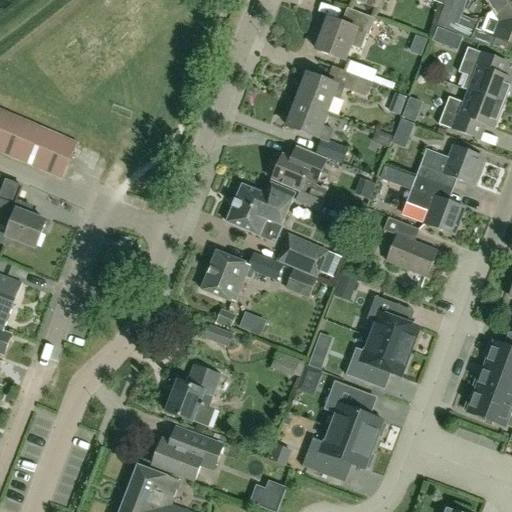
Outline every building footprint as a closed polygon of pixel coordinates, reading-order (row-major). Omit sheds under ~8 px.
[(351,0),(380,11),(383,0),(351,0)] [(446,0),(444,6),(436,26),(456,33),(469,0),(446,0)] [(476,29),(472,40),(509,53),(511,45),(511,0),(486,0),(500,23),(494,36),(476,29)] [(327,19),(316,50),(345,60),(350,45),(360,48),(365,35),(368,36),(374,18),(346,8),(340,24),(327,19)] [(447,30),(439,28),(434,40),(442,43),(447,30)] [(469,92),(503,104),(511,80),(489,71),(494,58),(468,48),(459,73),(474,79),(469,92)] [(307,75),(297,101),(327,112),(332,97),(340,100),(344,89),(366,97),(372,83),(346,73),(347,72),(333,67),(327,82),(307,75)] [(493,129),(503,104),(469,92),(464,104),(449,98),(438,125),(465,135),(471,120),(493,129)] [(397,94),(394,99),(405,104),(407,98),(397,94)] [(327,112),(297,101),(287,127),(321,140),(316,154),(342,164),(348,149),(329,142),(333,130),(322,125),(327,112)] [(77,144),(0,110),(0,152),(61,179),(77,144)] [(416,123),(419,118),(406,112),(403,118),(416,123)] [(402,120),(394,142),(402,145),(406,133),(415,135),(415,125),(402,120)] [(315,185),(325,159),(296,147),(291,158),(282,155),(272,181),(304,193),(307,185),(311,187),(308,193),(322,198),(326,189),(315,185)] [(426,150),(416,177),(444,187),(448,176),(472,185),(482,158),(454,147),(449,159),(426,150)] [(398,173),(386,168),(382,179),(392,182),(395,181),(398,173)] [(444,187),(416,177),(406,204),(429,212),(424,224),(453,235),(463,208),(440,199),(444,187)] [(35,249),(46,222),(29,216),(32,208),(16,202),(22,188),(7,181),(0,197),(0,243),(3,245),(6,237),(35,249)] [(295,194),(271,184),(266,195),(242,185),(227,222),(275,242),(295,194)] [(387,262),(427,278),(437,252),(414,243),(419,230),(388,218),(383,231),(397,237),(387,262)] [(325,253),(289,238),(279,261),(315,276),(325,253)] [(254,272),(276,281),(282,266),(253,254),(248,266),(245,265),(246,264),(217,252),(201,290),(230,302),(230,301),(235,303),(246,277),(251,279),(254,272)] [(321,272),(333,277),(341,258),(329,253),(321,272)] [(304,288),(300,296),(308,299),(316,279),(293,269),(289,282),(304,288)] [(354,292),(358,280),(344,274),(339,286),(354,292)] [(0,331),(3,332),(21,284),(0,275),(0,331)] [(370,338),(409,353),(418,329),(394,320),(399,307),(375,298),(367,321),(375,324),(370,338)] [(230,328),(236,316),(222,310),(217,322),(230,328)] [(227,348),(232,334),(210,326),(205,339),(227,348)] [(3,332),(0,331),(0,354),(2,355),(5,353),(11,339),(9,335),(3,332)] [(400,378),(409,353),(370,338),(365,353),(356,349),(346,376),(370,385),(376,368),(400,378)] [(511,348),(497,343),(496,345),(492,343),(487,356),(491,358),(487,367),(511,376),(511,348)] [(325,359),(313,355),(309,366),(321,370),(325,359)] [(208,406),(220,376),(195,366),(188,385),(178,382),(166,412),(192,422),(193,422),(207,427),(214,409),(208,406)] [(320,373),(305,367),(302,375),(317,381),(320,373)] [(511,376),(487,367),(484,376),(480,375),(475,388),(478,389),(478,390),(511,403),(511,376)] [(356,411),(363,393),(335,382),(324,411),(335,415),(329,429),(374,446),(377,437),(381,439),(386,426),(382,424),(383,422),(356,411)] [(466,411),(469,412),(469,414),(507,429),(507,428),(511,429),(511,418),(511,415),(511,403),(478,390),(475,399),(471,398),(466,411)] [(374,446),(329,429),(324,444),(313,440),(302,468),(330,478),(337,460),(365,471),(365,468),(369,470),(374,457),(370,455),(374,446)] [(153,461),(152,465),(194,481),(200,465),(213,470),(222,447),(191,435),(185,449),(161,440),(160,444),(153,445),(149,456),(153,461)] [(186,511),(172,506),(171,506),(180,481),(138,466),(121,511),(186,511)]
